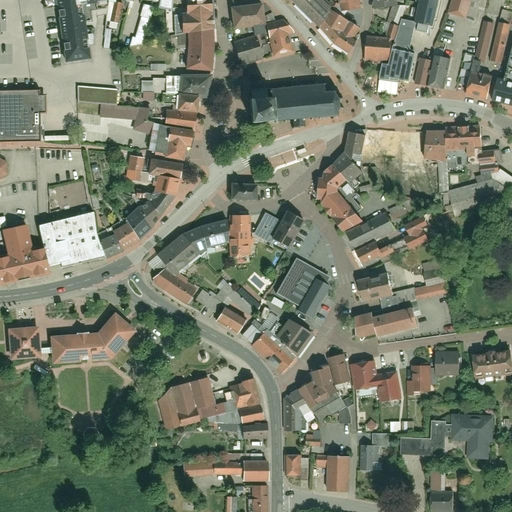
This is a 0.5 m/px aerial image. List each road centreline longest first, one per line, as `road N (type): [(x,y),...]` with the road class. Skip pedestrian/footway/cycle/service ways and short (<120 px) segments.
road 1 (tertiary): [(271,391),(247,355),(140,294),(119,269)]
road 2 (residential): [(327,334),(369,351),(511,332)]
road 3 (residential): [(223,0),(210,137),(222,178)]
road 4 (residential): [(327,334),(343,300),(344,269),(296,191)]
road 5 (residential): [(376,107),(454,109),(511,128)]
road 6 (tertiary): [(0,297),(119,269)]
road 7 (residential): [(222,178),(333,130)]
